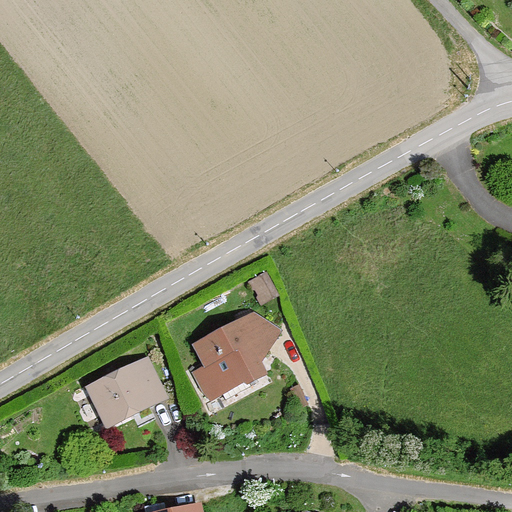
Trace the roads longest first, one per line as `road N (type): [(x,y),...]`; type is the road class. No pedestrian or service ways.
road 1 (unclassified): [(0,385),(432,138),(511,103)]
road 2 (residential): [(0,503),(293,472),(511,505)]
